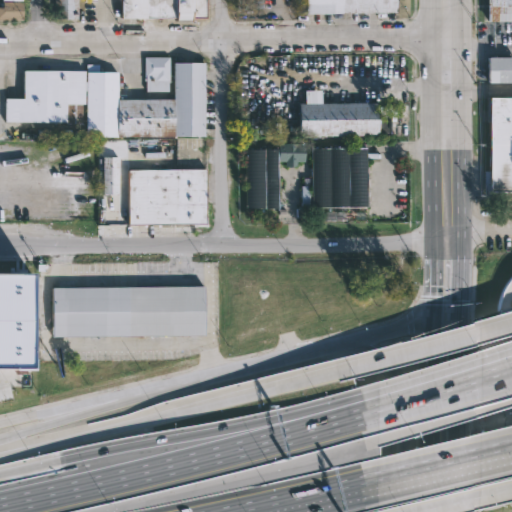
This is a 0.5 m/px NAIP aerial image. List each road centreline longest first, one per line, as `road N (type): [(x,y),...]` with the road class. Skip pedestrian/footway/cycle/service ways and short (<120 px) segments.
road 1 (secondary): [(434,317),(109,403),(0,442)]
road 2 (residential): [(446,235),(399,242),(0,242)]
road 3 (residential): [(446,41),(0,37)]
road 4 (secondary): [(348,365),(185,410),(0,446)]
road 5 (motorway): [(360,409),(59,460)]
road 6 (motorway): [(360,409),(70,486)]
road 7 (residential): [(218,241),(217,0)]
road 8 (secondary): [(398,511),(405,492),(404,390),(380,365),(333,349)]
road 9 (secondary): [(446,235),(446,41)]
road 10 (secondary): [(460,484),(461,315)]
road 11 (secondary): [(511,321),(348,365)]
road 12 (motorway): [(511,362),(360,409)]
road 13 (motorway): [(362,484),(511,447)]
road 14 (motorway): [(232,511),(362,484)]
road 15 (secondary): [(433,390),(433,511)]
